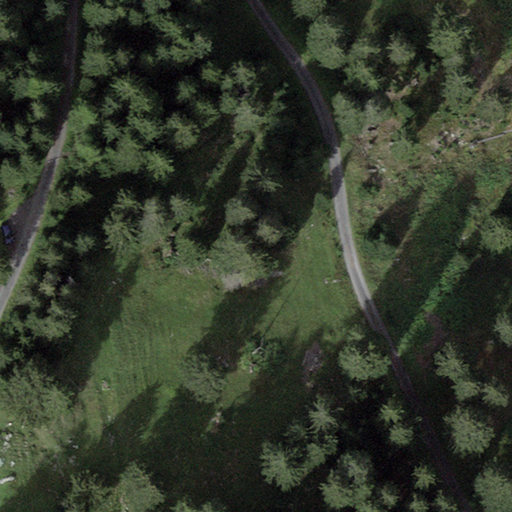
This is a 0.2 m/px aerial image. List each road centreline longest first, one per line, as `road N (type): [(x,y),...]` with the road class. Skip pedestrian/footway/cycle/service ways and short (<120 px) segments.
road 1 (track): [(465,511),(357,283),(319,104),(251,0)]
road 2 (track): [(73,0),(64,132),(24,217),(0,319)]
